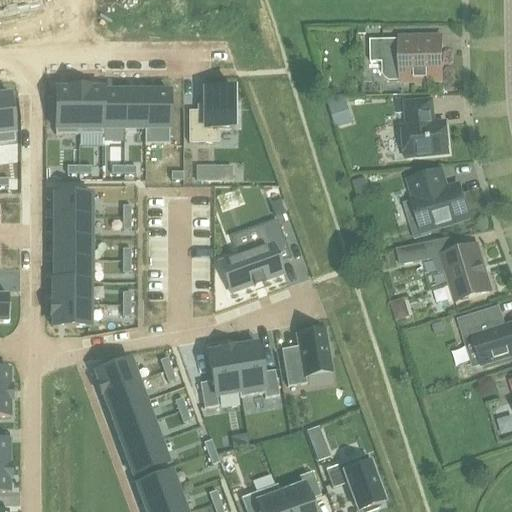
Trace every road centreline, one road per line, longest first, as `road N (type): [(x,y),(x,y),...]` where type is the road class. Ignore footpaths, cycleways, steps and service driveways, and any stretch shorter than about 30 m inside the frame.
road 1 (residential): [(37,53),(36,349)]
road 2 (residential): [(36,349),(75,355),(180,338),(318,303)]
road 3 (residential): [(36,349),(32,511)]
road 4 (residential): [(79,52),(222,51)]
